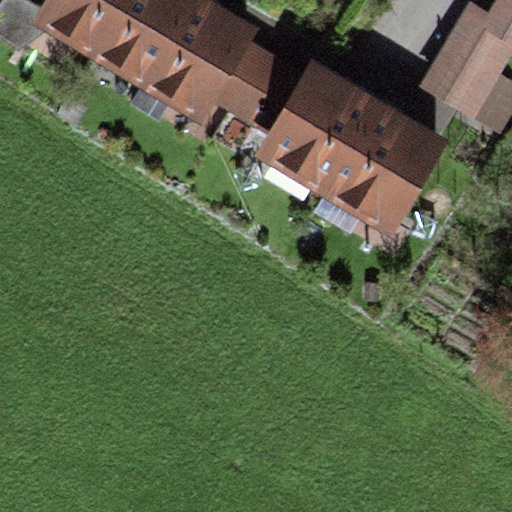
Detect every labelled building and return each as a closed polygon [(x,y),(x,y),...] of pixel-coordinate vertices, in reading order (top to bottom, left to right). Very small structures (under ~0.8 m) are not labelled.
[(53,0),(45,15),(97,45),(123,0),(53,0)] [(123,0),(97,45),(148,76),(193,0),(123,0)] [(193,0),(148,76),(200,107),(209,92),(239,41),(246,29),(196,0),(193,0)] [(511,0),(502,0),(488,23),(469,11),(441,60),(488,88),(511,47),(511,0)] [(239,41),(209,92),(252,118),(282,66),(239,41)] [(427,83),(474,111),(488,88),(441,60),(427,83)] [(278,133),(269,148),(329,183),(375,106),(315,70),(308,82),(282,66),(252,118),(278,133)] [(389,219),(435,142),(375,106),(329,183),(389,219)]
